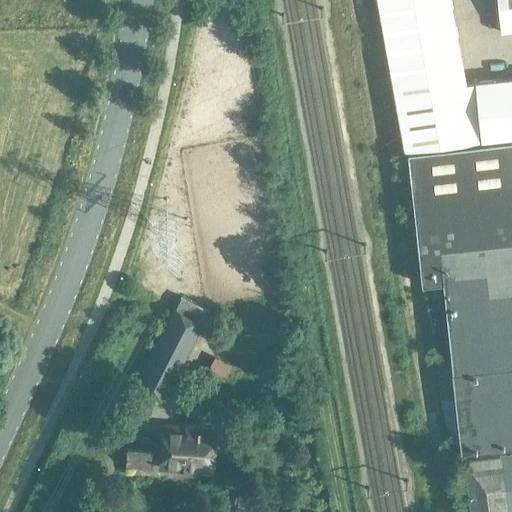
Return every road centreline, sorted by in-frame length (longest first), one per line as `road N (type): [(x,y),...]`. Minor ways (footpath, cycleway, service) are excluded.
road 1 (tertiary): [(0,444),(105,176),(137,0)]
road 2 (track): [(340,511),(310,358),(301,348),(224,342),(201,354),(166,416)]
